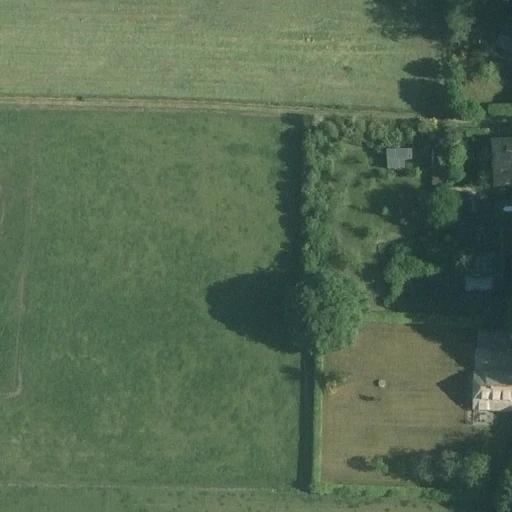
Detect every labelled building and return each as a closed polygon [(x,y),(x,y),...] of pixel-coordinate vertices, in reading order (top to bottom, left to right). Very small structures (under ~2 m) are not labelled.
[(494,188),(511,187),(511,143),(493,144),(494,188)] [(475,195),(462,196),(463,214),(476,213),(475,195)] [(491,256),(466,257),(467,278),(492,277),(491,256)] [(393,301),(438,299),(438,286),(431,286),(430,269),(392,271),(393,301)] [(511,350),(511,330),(479,329),(478,349),(511,350)] [(511,376),(474,376),(473,411),(511,412),(511,376)]
